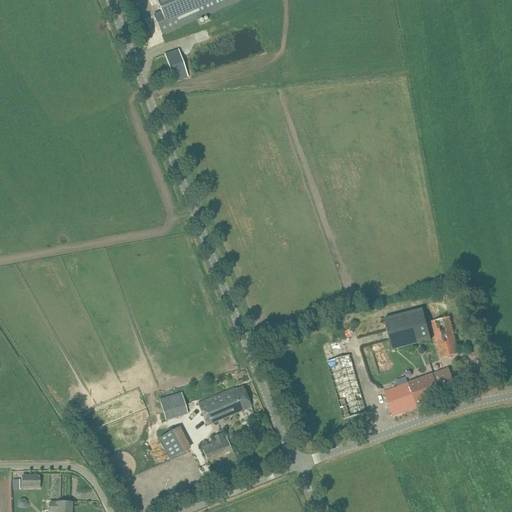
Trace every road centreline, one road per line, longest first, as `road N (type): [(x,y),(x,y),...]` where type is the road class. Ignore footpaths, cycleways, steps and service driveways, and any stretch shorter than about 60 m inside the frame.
road 1 (unclassified): [(297,464),(110,0)]
road 2 (unclassified): [(511,395),(297,464)]
road 3 (unclassified): [(0,465),(78,468),(110,511)]
road 4 (unclassified): [(184,511),(297,464)]
